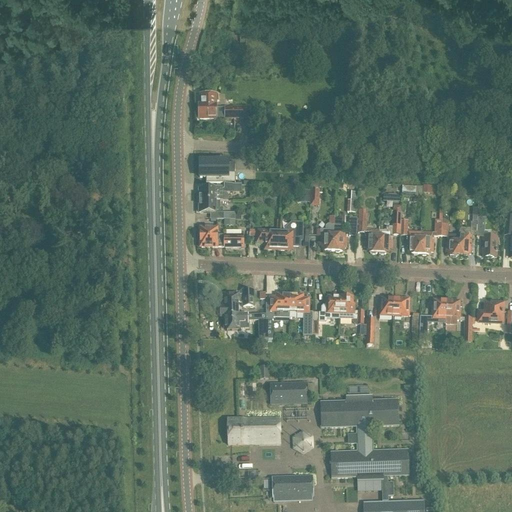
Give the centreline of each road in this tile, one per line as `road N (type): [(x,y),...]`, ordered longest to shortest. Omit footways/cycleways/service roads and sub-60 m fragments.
road 1 (primary): [(164,511),(152,159)]
road 2 (residential): [(511,275),(181,261)]
road 3 (unclassified): [(199,0),(177,109),(181,261)]
road 4 (unclassified): [(181,261),(189,511)]
road 5 (primary): [(152,159),(170,0)]
road 6 (primary): [(147,0),(152,159)]
